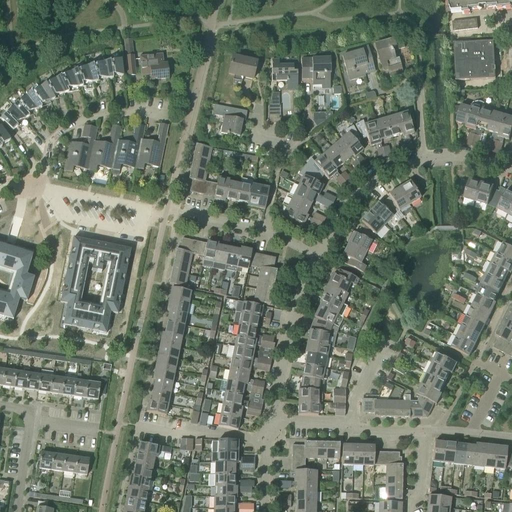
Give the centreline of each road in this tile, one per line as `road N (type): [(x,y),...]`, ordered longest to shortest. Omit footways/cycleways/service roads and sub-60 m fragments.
road 1 (residential): [(42,186),(59,132),(129,113),(172,121)]
road 2 (residential): [(272,421),(286,327),(317,257)]
road 3 (residential): [(425,430),(272,421)]
road 4 (residential): [(317,257),(340,207),(360,187),(423,159)]
road 5 (residential): [(264,439),(137,426)]
road 6 (residential): [(140,210),(133,231),(73,219),(61,214),(51,188)]
